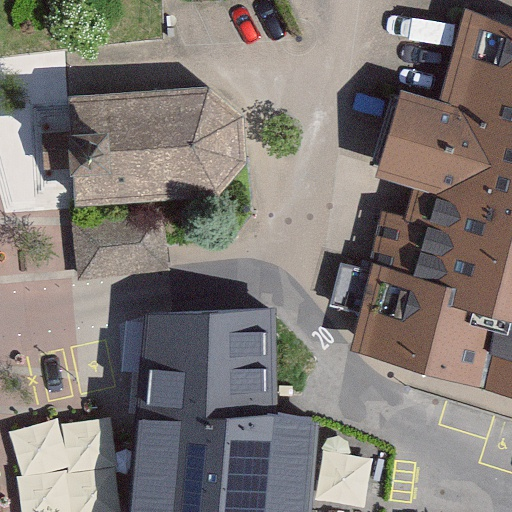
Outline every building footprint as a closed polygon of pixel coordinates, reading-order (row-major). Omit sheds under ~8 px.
[(511,23),(465,10),(440,98),(402,88),(377,176),(415,187),(407,215),(388,210),(372,263),(348,347),(511,393),(511,23)] [(76,203),(222,194),(248,160),(242,112),(211,87),(69,95),(76,203)] [(71,223),(77,280),(168,270),(162,213),(71,223)] [(130,511),(309,511),(317,416),(278,411),(275,306),(145,313),(138,416),(130,511)] [(99,413),(17,423),(28,511),(87,511),(111,509),(99,413)]
